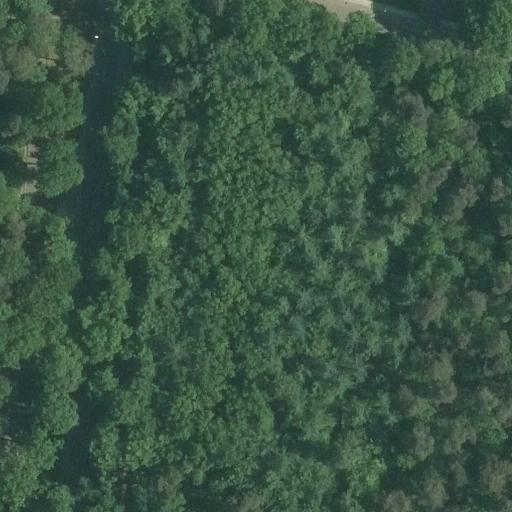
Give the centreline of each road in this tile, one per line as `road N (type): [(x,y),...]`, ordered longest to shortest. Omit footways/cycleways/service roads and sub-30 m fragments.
road 1 (secondary): [(68,511),(109,0)]
road 2 (unclassified): [(511,55),(300,0)]
